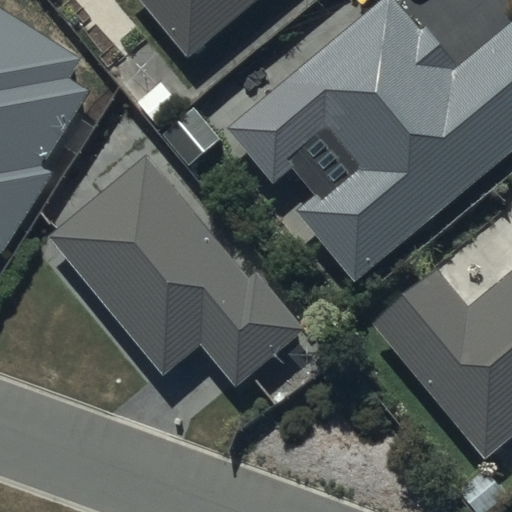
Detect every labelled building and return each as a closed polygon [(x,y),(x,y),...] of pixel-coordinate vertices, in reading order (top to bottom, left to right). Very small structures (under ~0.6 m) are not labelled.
[(140,0),(190,58),(259,0),(140,0)] [(394,0),(389,0),(288,81),(328,130),(285,167),(314,200),(300,211),(357,282),(511,151),(511,25),(458,68),(426,28),(420,32),(394,0)] [(82,56),(0,4),(0,251),(0,252),(50,174),(42,169),(91,91),(69,77),(82,56)] [(248,278),(147,155),(48,235),(161,373),(201,341),(236,383),(303,328),(256,271),(248,278)] [(439,269),(374,322),(487,461),(511,440),(511,273),(470,307),(439,269)]
